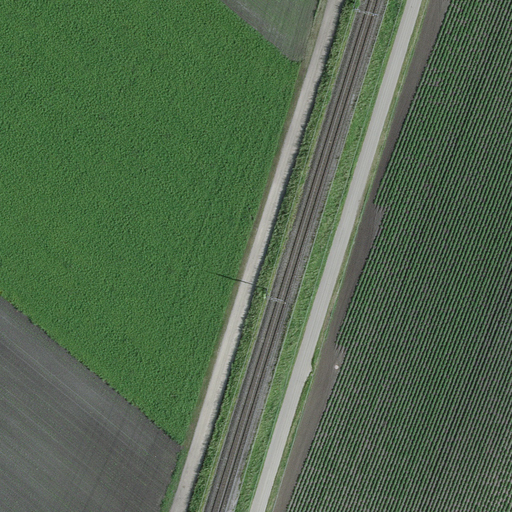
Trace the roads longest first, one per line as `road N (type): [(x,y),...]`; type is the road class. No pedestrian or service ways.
road 1 (track): [(162,511),(320,0)]
road 2 (unclassified): [(406,0),(250,511)]
